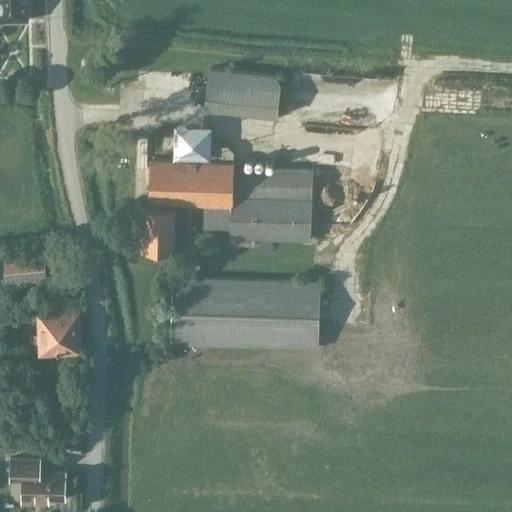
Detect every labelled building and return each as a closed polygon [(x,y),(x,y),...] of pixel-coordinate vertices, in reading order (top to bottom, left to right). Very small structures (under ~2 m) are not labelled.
[(0,0),(0,20),(10,21),(10,22),(16,22),(16,21),(29,20),(28,0),(0,0)] [(281,82),(275,74),(208,67),(204,108),(277,117),(281,82)] [(348,116),(348,105),(317,105),(317,116),(348,116)] [(234,205),(234,166),(234,159),(150,158),(148,202),(161,203),(176,203),(204,204),(234,205)] [(313,169),(234,166),(234,205),(204,204),(203,227),(229,229),(229,238),(310,241),(313,169)] [(175,250),(176,203),(161,203),(161,208),(138,207),(138,224),(143,225),(143,249),(175,250)] [(6,280),(46,275),(43,251),(4,254),(6,280)] [(317,349),(319,283),(174,277),(171,343),(317,349)] [(30,343),(38,343),(38,353),(80,352),(78,312),(36,314),(37,334),(30,335),(30,343)] [(65,500),(66,472),(40,471),(41,459),(10,458),(9,481),(21,481),(21,503),(49,503),(49,499),(65,500)]
